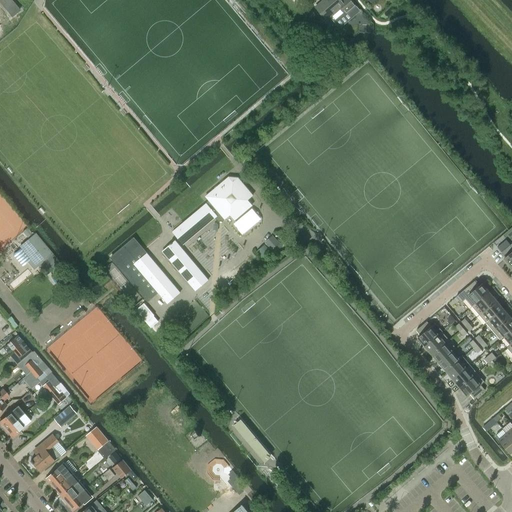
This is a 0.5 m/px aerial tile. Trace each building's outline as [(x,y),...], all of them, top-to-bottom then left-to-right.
[(0,0),(0,2),(12,17),(20,10),(11,1),(11,0),(0,0)] [(340,0),(324,0),(316,7),(326,20),(330,17),(335,22),(349,10),(354,6),(355,5),(351,0),(341,0),(341,1),(340,0)] [(306,17),(313,12),(308,6),(302,11),(306,17)] [(209,201),(172,231),(183,244),(220,213),(224,219),(230,214),(234,220),(252,205),(247,200),(253,195),(238,178),(237,177),(227,177),(205,196),(209,201)] [(34,235),(19,247),(30,260),(27,262),(33,269),(33,270),(42,263),(44,265),(54,257),(54,256),(35,233),(34,234),(34,235)] [(134,238),(111,257),(148,301),(159,293),(167,303),(180,292),(147,253),(144,250),(134,238)] [(271,239),(263,246),(272,256),(280,249),(271,239)] [(162,251),(167,256),(195,290),(208,280),(175,240),(162,251)] [(511,243),(502,252),(506,257),(504,259),(507,262),(507,263),(511,268),(511,267),(511,243)] [(54,257),(44,265),(49,272),(50,273),(52,271),(54,269),(60,264),(54,256),(54,257)] [(475,281),(456,296),(461,302),(465,298),(472,306),(489,292),(482,283),(479,286),(475,281)] [(489,292),(472,306),(479,315),(496,300),(489,292)] [(496,300),(479,315),(486,323),(503,308),(496,300)] [(146,321),(154,315),(144,303),(137,310),(146,321)] [(503,308),(486,323),(493,331),(510,317),(503,308)] [(511,318),(510,317),(493,331),(500,339),(511,328),(511,318)] [(418,338),(425,346),(442,332),(442,331),(438,334),(427,321),(416,330),(421,335),(418,338)] [(511,328),(500,339),(500,340),(504,337),(510,344),(507,347),(507,348),(511,343),(511,328)] [(442,332),(425,346),(432,354),(449,340),(442,332)] [(18,335),(4,348),(9,354),(13,351),(20,345),(24,342),(18,335)] [(449,340),(432,354),(439,363),(452,351),(456,348),(449,340)] [(20,345),(13,351),(19,358),(26,352),(28,355),(32,351),(24,341),(24,342),(20,345)] [(32,359),(25,365),(31,372),(38,366),(42,363),(44,361),(35,351),(32,351),(28,355),(32,359)] [(452,351),(439,363),(446,371),(459,359),(452,351)] [(459,359),(446,371),(453,379),(470,365),(463,356),(459,359)] [(38,366),(31,372),(37,379),(37,378),(40,381),(40,382),(50,373),(52,372),(53,371),(44,361),(42,363),(38,366)] [(470,365),(453,379),(460,387),(477,373),(470,365)] [(37,379),(31,372),(23,378),(31,388),(40,381),(37,378),(37,379)] [(50,373),(40,382),(44,386),(43,386),(48,393),(58,385),(59,384),(60,383),(52,372),(50,373)] [(477,373),(460,387),(467,396),(470,393),(475,399),(485,390),(481,385),(484,382),(477,373)] [(58,385),(48,393),(49,393),(52,397),(58,404),(67,396),(69,395),(70,394),(60,383),(59,384),(58,385)] [(5,392),(0,397),(0,410),(6,405),(2,401),(8,396),(5,392)] [(0,420),(0,422),(5,429),(23,413),(20,410),(17,406),(0,420)] [(55,419),(56,420),(62,426),(77,413),(70,406),(55,419)] [(23,413),(5,429),(12,437),(30,421),(29,421),(31,419),(32,416),(29,414),(26,417),(23,413)] [(497,423),(496,421),(493,418),(488,422),(492,427),(497,423)] [(91,440),(90,441),(95,446),(98,450),(99,449),(103,445),(108,441),(109,441),(101,432),(100,432),(96,436),(91,440)] [(510,454),(511,452),(511,440),(506,433),(498,440),(510,454)] [(47,447),(31,460),(41,472),(62,455),(54,446),(59,442),(53,435),(43,442),(47,447)] [(98,450),(97,450),(99,452),(102,456),(113,446),(110,443),(109,441),(108,441),(103,445),(99,449),(98,450)] [(116,451),(109,457),(115,463),(121,458),(116,451)] [(123,459),(113,468),(121,478),(132,469),(123,459)] [(63,464),(47,478),(55,489),(72,475),(63,464)] [(72,475),(55,489),(61,496),(78,482),(72,475)] [(78,482),(61,496),(68,503),(84,489),(85,489),(78,482)] [(84,489),(68,503),(74,510),(91,496),(85,489),(84,489)] [(83,511),(98,511),(104,508),(97,500),(92,505),(83,511)]
